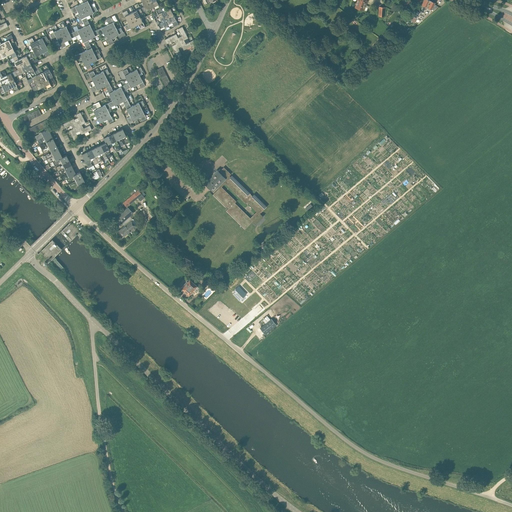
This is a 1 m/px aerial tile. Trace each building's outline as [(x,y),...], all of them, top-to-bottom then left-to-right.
[(85,6),(89,4),(88,1),(87,0),(81,0),(83,2),(79,4),(81,8),(83,7),(84,9),(86,8),(85,6)] [(150,3),(149,1),(147,2),(146,0),(142,2),(144,6),(140,8),(142,12),(150,8),(148,4),(150,3)] [(156,10),(160,8),(156,0),(152,2),(151,0),(149,1),(150,3),(148,4),(150,8),(154,6),(156,10)] [(366,0),(357,0),(355,7),(364,10),(368,1),(366,0)] [(410,0),(405,0),(402,4),(407,9),(412,2),(410,0)] [(433,0),(431,0),(429,0),(423,14),(420,13),(418,16),(417,18),(416,19),(421,21),(422,17),(423,18),(428,13),(428,14),(430,8),(434,10),(436,5),(434,4),(435,2),(432,1),(433,0)] [(423,5),(420,13),(423,14),(429,0),(423,0),(422,4),(423,5)] [(82,10),(84,9),(83,7),(81,8),(79,4),(71,8),(71,9),(70,9),(72,13),(77,11),(79,14),(83,12),(82,10)] [(87,10),(89,14),(97,10),(95,6),(91,8),(89,4),(85,6),(86,8),(84,9),(85,11),(87,10)] [(170,18),(174,16),(172,12),(176,10),(174,6),(166,10),(168,14),(166,15),(167,17),(169,16),(170,18)] [(142,12),(140,8),(132,12),(134,16),(133,17),(134,19),(136,18),(136,20),(141,18),(139,14),(142,13),(143,13),(142,12)] [(162,12),(161,9),(160,8),(156,10),(160,18),(164,16),(165,18),(167,17),(166,15),(168,14),(166,10),(162,12)] [(86,16),(89,14),(87,10),(85,11),(84,9),(82,10),(83,12),(79,14),(83,22),(87,20),(86,16)] [(134,16),(132,12),(129,14),(127,10),(122,12),(126,20),(131,18),(132,20),(134,19),(133,17),(134,16)] [(168,19),(167,17),(165,18),(164,16),(160,18),(162,22),(157,24),(158,25),(160,28),(168,24),(166,20),(168,19)] [(166,20),(168,24),(172,22),(174,26),(178,24),(174,16),(170,18),(169,16),(167,17),(168,19),(166,20)] [(111,28),(115,26),(111,18),(107,20),(109,24),(105,26),(107,30),(109,29),(110,31),(112,30),(111,28)] [(135,21),(134,19),(132,20),(131,18),(126,20),(128,24),(124,26),(127,30),(135,26),(133,22),(135,21)] [(133,22),(135,26),(138,24),(140,28),(144,26),(141,18),(136,20),(136,18),(134,19),(135,21),(133,22)] [(87,30),(91,28),(87,20),(83,22),(85,26),(81,28),(84,32),(86,31),(86,33),(88,32),(87,30)] [(64,32),(68,30),(64,22),(61,23),(59,24),(61,28),(58,30),(60,34),(62,33),(63,35),(65,34),(64,32)] [(108,32),(110,31),(109,29),(107,30),(105,26),(97,30),(99,34),(103,32),(105,36),(109,34),(108,32)] [(113,32),(115,36),(123,32),(121,28),(117,30),(115,26),(111,28),(112,30),(110,31),(111,33),(113,32)] [(180,42),(184,40),(188,38),(184,31),(185,30),(184,31),(182,26),(178,28),(182,36),(178,38),(180,42)] [(85,34),(86,33),(86,31),(84,32),(81,28),(73,32),(76,36),(79,34),(81,38),(86,36),(85,34)] [(99,34),(97,30),(93,32),(91,28),(87,30),(88,32),(86,33),(87,35),(89,34),(91,38),(99,34)] [(58,30),(50,34),(52,38),(56,36),(57,39),(55,40),(56,41),(58,40),(62,38),(61,36),(63,35),(62,33),(60,34),(58,30)] [(76,36),(73,32),(70,34),(68,30),(64,32),(65,34),(63,35),(64,37),(65,36),(68,40),(76,36)] [(398,36),(401,39),(405,36),(399,30),(395,34),(397,37),(398,36)] [(111,38),(115,36),(113,32),(111,33),(110,31),(108,32),(109,34),(105,36),(109,44),(113,42),(111,38)] [(88,40),(91,38),(89,34),(87,35),(86,33),(85,34),(86,36),(81,38),(85,46),(90,43),(89,43),(88,40)] [(180,42),(178,38),(176,34),(169,37),(168,36),(169,37),(164,39),(167,44),(174,40),(176,44),(180,42)] [(56,41),(54,42),(57,46),(60,45),(62,48),(66,46),(64,42),(68,40),(65,36),(64,37),(63,35),(61,36),(62,38),(58,40),(56,41)] [(42,48),(46,46),(44,42),(48,40),(46,36),(38,40),(40,44),(38,45),(39,47),(41,46),(42,48)] [(9,50),(13,48),(11,44),(15,42),(12,38),(5,42),(7,46),(5,47),(6,49),(8,48),(9,50)] [(40,44),(38,40),(34,42),(32,38),(28,40),(32,48),(36,46),(37,48),(39,47),(38,45),(40,44)] [(195,44),(193,40),(186,43),(184,40),(180,42),(182,46),(184,50),(191,46),(191,47),(191,46),(195,44)] [(178,48),(182,46),(180,42),(176,44),(174,44),(172,46),(175,53),(174,53),(175,53),(177,57),(182,55),(178,48)] [(89,53),(93,51),(89,44),(90,43),(85,46),(87,49),(83,51),(85,55),(87,55),(88,57),(90,56),(89,53)] [(40,49),(39,47),(37,48),(36,46),(32,48),(34,52),(30,53),(32,58),(40,54),(38,50),(40,49)] [(38,50),(40,54),(44,52),(46,56),(50,54),(46,46),(42,48),(41,46),(39,47),(40,49),(38,50)] [(12,57),(16,55),(13,48),(9,50),(8,48),(6,49),(7,51),(5,52),(7,56),(10,54),(12,57)] [(86,58),(88,57),(87,55),(85,55),(83,51),(75,55),(77,60),(81,58),(83,61),(87,59),(86,58)] [(91,58),(93,62),(101,58),(99,53),(95,55),(93,51),(89,53),(90,56),(88,57),(89,59),(91,58)] [(28,60),(32,58),(30,53),(22,57),(24,61),(22,62),(23,64),(25,63),(26,65),(30,63),(28,60)] [(24,61),(22,57),(18,59),(16,55),(12,57),(16,65),(20,63),(21,65),(23,64),(22,62),(24,61)] [(90,63),(93,62),(91,58),(89,59),(88,57),(86,58),(87,59),(83,61),(87,69),(91,67),(90,63)] [(24,66),(23,64),(21,65),(20,63),(16,65),(18,69),(16,70),(14,71),(16,75),(24,71),(22,67),(24,66)] [(30,73),(34,71),(30,63),(26,65),(25,63),(23,64),(24,66),(22,67),(24,71),(28,70),(30,73)] [(136,79),(140,77),(139,73),(143,71),(140,67),(132,71),(135,75),(133,76),(133,78),(135,77),(136,79)] [(34,71),(30,73),(32,78),(34,81),(38,79),(39,81),(41,80),(40,78),(42,77),(40,73),(38,69),(34,71)] [(40,73),(42,77),(40,78),(41,80),(43,79),(44,81),(48,79),(52,77),(50,73),(51,73),(49,69),(48,69),(40,73)] [(103,81),(107,79),(105,75),(109,73),(107,69),(99,73),(101,77),(99,78),(100,80),(102,79),(103,81)] [(135,75),(132,71),(129,73),(127,69),(122,71),(126,79),(131,77),(131,79),(133,78),(133,76),(135,75)] [(13,77),(16,75),(14,71),(7,75),(8,79),(6,80),(7,82),(9,81),(10,83),(14,81),(13,77)] [(101,77),(99,73),(95,75),(93,71),(89,73),(93,81),(97,79),(98,81),(100,80),(99,78),(101,77)] [(8,79),(7,75),(3,77),(1,73),(0,73),(0,82),(0,83),(4,81),(5,83),(7,82),(6,80),(8,79)] [(134,80),(133,78),(131,79),(131,77),(126,79),(128,83),(125,85),(127,89),(135,85),(133,81),(134,80)] [(145,85),(141,77),(140,77),(136,79),(135,77),(133,78),(134,80),(133,81),(135,85),(138,83),(140,87),(145,85)] [(42,82),(41,80),(39,81),(38,79),(34,81),(36,85),(32,87),(34,91),(42,87),(40,83),(42,82)] [(40,83),(42,87),(46,85),(48,89),(52,87),(48,79),(44,81),(43,79),(41,80),(42,82),(40,83)] [(101,82),(100,80),(98,81),(97,79),(93,81),(95,85),(91,87),(93,91),(101,87),(99,83),(101,82)] [(107,89),(111,87),(107,79),(103,81),(102,79),(100,80),(101,82),(99,83),(101,87),(105,85),(107,89)] [(8,84),(7,82),(5,83),(4,81),(0,83),(2,87),(0,88),(0,91),(1,93),(8,89),(6,85),(8,84)] [(6,85),(8,89),(12,87),(14,91),(19,89),(14,81),(10,83),(9,81),(7,82),(8,84),(6,85)] [(123,91),(127,89),(125,85),(117,89),(119,93),(117,94),(118,96),(120,95),(121,96),(125,94),(123,91)] [(119,93),(117,89),(113,91),(111,87),(107,89),(111,97),(115,95),(116,96),(118,96),(117,94),(119,93)] [(129,102),(125,94),(121,96),(120,95),(118,96),(119,98),(117,98),(119,103),(123,101),(124,103),(124,105),(129,102)] [(119,98),(118,96),(116,96),(115,95),(111,97),(113,101),(109,102),(111,107),(119,103),(117,98),(119,98)] [(138,112),(142,110),(141,107),(144,105),(144,106),(145,105),(142,100),(134,104),(137,109),(135,110),(135,111),(137,110),(138,112)] [(107,109),(111,107),(109,102),(101,106),(103,111),(101,112),(102,113),(104,112),(105,114),(109,112),(107,109)] [(131,106),(129,103),(129,102),(124,105),(128,112),(128,113),(133,111),(133,112),(135,111),(135,110),(137,109),(134,104),(131,106)] [(103,111),(101,106),(97,108),(95,104),(91,107),(95,115),(99,112),(100,114),(102,113),(101,112),(103,111)] [(135,114),(137,119),(140,117),(142,121),(147,118),(144,114),(145,114),(144,113),(143,112),(142,110),(138,112),(137,110),(135,111),(136,113),(135,114)] [(79,120),(75,122),(77,126),(82,124),(85,123),(82,115),(84,114),(83,111),(80,113),(80,112),(76,114),(78,118),(79,120)] [(136,113),(135,111),(133,112),(133,111),(128,113),(129,114),(130,116),(126,118),(129,123),(133,120),(133,121),(134,120),(137,119),(135,114),(136,113)] [(103,115),(102,113),(100,114),(99,112),(95,115),(97,118),(93,120),(95,125),(103,121),(101,116),(103,115)] [(101,116),(103,121),(107,119),(109,123),(113,120),(109,112),(105,114),(104,112),(102,113),(103,115),(101,116)] [(77,126),(75,122),(73,118),(63,124),(65,128),(71,125),(73,128),(77,126)] [(48,126),(46,122),(45,120),(38,124),(41,129),(48,126)] [(77,126),(79,131),(81,135),(92,129),(90,125),(83,128),(82,124),(77,126)] [(76,133),(79,131),(77,126),(73,128),(69,130),(75,141),(79,139),(76,133)] [(37,140),(50,133),(50,132),(49,132),(47,129),(48,128),(38,133),(39,134),(35,136),(37,140)] [(125,144),(129,142),(123,128),(121,129),(122,130),(118,131),(121,138),(124,137),(125,139),(123,140),(125,144)] [(119,139),(121,138),(118,131),(118,132),(114,133),(113,133),(120,147),(124,145),(121,141),(120,142),(119,139)] [(46,141),(53,138),(52,138),(51,137),(50,135),(51,134),(50,133),(37,140),(39,144),(43,141),(43,142),(46,141)] [(108,136),(113,145),(114,144),(117,151),(121,149),(120,147),(113,133),(112,134),(109,136),(108,136)] [(105,137),(103,138),(106,142),(109,149),(110,152),(114,150),(112,146),(113,145),(108,136),(105,138),(105,137)] [(41,149),(55,143),(54,141),(54,142),(52,138),(53,138),(46,141),(47,144),(44,145),(44,143),(40,146),(41,149)] [(109,152),(110,152),(109,149),(106,142),(103,138),(105,141),(103,141),(104,143),(102,145),(102,144),(101,144),(108,158),(111,156),(109,152)] [(49,149),(50,151),(57,147),(59,147),(58,145),(56,146),(55,144),(56,144),(55,143),(41,149),(43,153),(48,151),(47,150),(49,149)] [(96,147),(96,148),(101,156),(102,156),(104,160),(108,158),(101,144),(100,145),(100,146),(97,147),(96,147)] [(46,159),(60,152),(59,151),(57,148),(58,147),(57,147),(50,151),(52,153),(49,154),(49,153),(45,155),(46,159)] [(92,149),(91,149),(98,163),(102,161),(100,157),(101,156),(96,148),(93,149),(92,149)] [(87,152),(90,159),(91,161),(92,161),(94,165),(98,163),(91,149),(90,150),(91,150),(87,152)] [(60,152),(46,159),(48,162),(52,160),(53,162),(55,160),(55,161),(62,157),(66,155),(64,156),(63,155),(61,156),(60,153),(60,152)] [(83,153),(82,154),(88,168),(92,166),(90,162),(91,161),(90,159),(87,152),(86,152),(87,152),(83,154),(83,153)] [(61,163),(69,159),(68,160),(67,157),(66,156),(67,156),(66,155),(62,157),(55,161),(55,160),(53,162),(55,165),(59,163),(58,162),(60,161),(61,163)] [(57,171),(71,164),(70,163),(68,160),(69,160),(69,159),(61,163),(63,165),(60,166),(60,165),(56,167),(57,171)] [(66,172),(73,169),(71,166),(72,165),(71,164),(57,171),(59,175),(64,173),(63,171),(65,170),(66,172)] [(215,174),(205,184),(213,192),(217,187),(219,188),(221,186),(225,183),(230,177),(229,176),(230,174),(224,167),(221,170),(220,169),(218,171),(217,170),(214,173),(215,174)] [(66,179),(76,173),(75,173),(73,169),(66,172),(67,175),(65,176),(65,175),(60,177),(62,181),(65,179),(66,179)] [(66,179),(65,179),(67,183),(68,182),(73,180),(72,178),(74,177),(75,180),(81,177),(80,173),(80,172),(76,174),(76,173),(66,179)] [(219,188),(213,195),(214,194),(216,196),(220,199),(219,201),(220,200),(221,200),(226,205),(225,206),(225,207),(227,205),(228,206),(229,208),(226,211),(228,210),(229,211),(233,215),(232,217),(234,216),(235,217),(239,221),(238,223),(240,222),(245,227),(244,228),(244,229),(251,222),(250,222),(251,221),(252,220),(255,224),(262,216),(259,213),(260,212),(261,211),(261,212),(267,206),(266,206),(261,201),(260,200),(261,200),(260,200),(255,195),(254,195),(255,194),(254,194),(252,196),(250,195),(250,194),(250,193),(244,188),(244,187),(238,182),(238,181),(232,176),(232,175),(230,177),(225,183),(246,203),(247,202),(257,212),(250,218),(234,203),(236,201),(221,186),(219,188)] [(74,182),(69,184),(71,188),(85,181),(84,180),(83,180),(82,177),(82,176),(81,177),(75,180),(76,181),(74,182)] [(134,193),(123,203),(126,207),(130,203),(137,197),(141,194),(143,196),(145,194),(140,188),(139,189),(134,193)] [(303,207),(307,211),(314,205),(311,201),(303,207)] [(127,213),(119,220),(121,223),(125,220),(133,213),(130,209),(128,207),(124,210),(127,213)] [(201,222),(194,216),(190,220),(197,226),(201,222)] [(124,236),(136,226),(131,220),(119,230),(124,236)] [(197,226),(190,220),(187,223),(193,230),(197,226)] [(54,222),(61,230),(62,229),(54,221),(54,222)] [(193,230),(187,223),(183,226),(188,233),(193,230)] [(188,233),(183,226),(179,230),(184,237),(188,233)] [(184,237),(179,230),(175,234),(181,241),(184,237)] [(214,242),(218,237),(211,231),(207,235),(214,242)] [(41,234),(49,242),(50,241),(42,233),(41,234)] [(181,241),(175,234),(171,238),(177,245),(181,241)] [(214,242),(207,235),(204,239),(210,245),(214,242)] [(210,245),(204,239),(200,243),(207,250),(210,245)] [(207,250),(200,243),(197,247),(203,254),(207,250)] [(203,254),(197,247),(194,251),(200,258),(203,254)] [(237,253),(231,247),(227,251),(234,257),(237,253)] [(234,257),(227,251),(223,255),(230,261),(234,257)] [(230,261),(223,255),(220,259),(227,265),(230,261)] [(227,265),(220,259),(216,263),(223,269),(227,265)] [(206,282),(212,288),(217,283),(211,277),(206,282)] [(187,281),(181,287),(182,288),(182,289),(189,295),(193,290),(196,292),(199,288),(189,280),(188,282),(187,281)] [(233,294),(239,300),(245,294),(240,288),(235,292),(233,294)] [(265,334),(266,333),(276,325),(271,319),(260,328),(265,334)]
